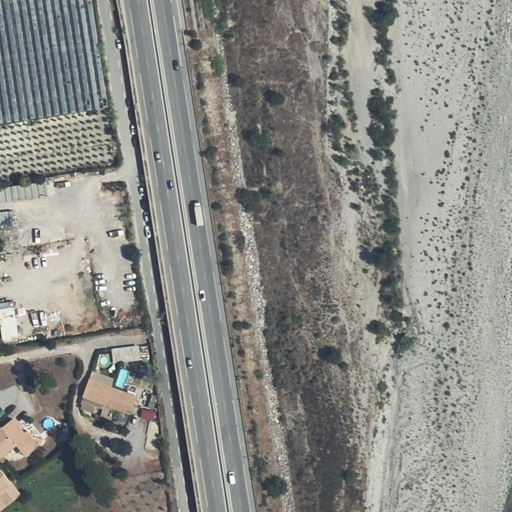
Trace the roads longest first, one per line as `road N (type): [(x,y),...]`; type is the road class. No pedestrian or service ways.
road 1 (unclassified): [(104,0),(185,511)]
road 2 (trunk): [(137,0),(217,511)]
road 3 (trunk): [(241,511),(162,0)]
road 4 (unclassified): [(0,360),(135,338)]
